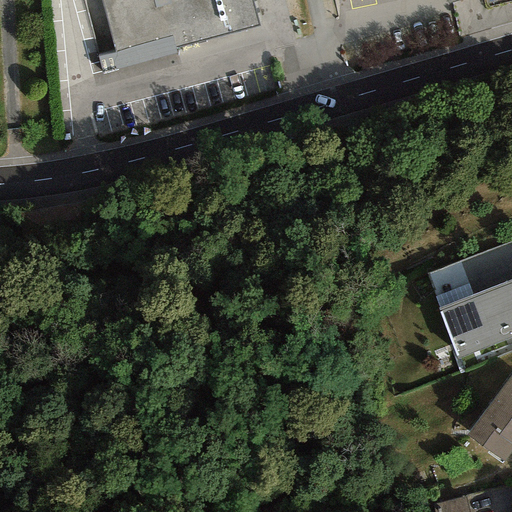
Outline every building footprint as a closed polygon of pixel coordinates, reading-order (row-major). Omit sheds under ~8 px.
[(248,0),(102,0),(118,61),(255,25),(248,0)] [(511,305),(504,284),(474,295),(493,345),(511,337),(511,305)] [(493,345),(474,295),(438,309),(457,358),(493,345)] [(511,374),(467,435),(505,463),(511,452),(511,374)] [(439,511),(471,511),(466,490),(436,497),(439,511)]
